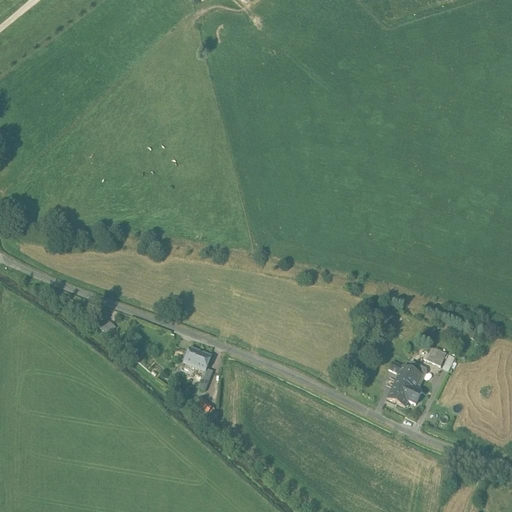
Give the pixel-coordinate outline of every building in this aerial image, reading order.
[(110,321),(101,328),(107,336),(116,329),(110,321)] [(423,361),(428,364),(433,366),(439,353),(429,349),(423,361)] [(211,359),(190,351),(184,364),(185,364),(185,365),(205,373),(206,372),(211,359)] [(439,353),(436,360),(433,366),(440,369),(446,356),(439,353)] [(449,372),(455,358),(448,356),(443,370),(449,372)] [(399,376),(387,400),(405,409),(405,408),(408,403),(415,406),(421,394),(418,392),(426,374),(426,370),(412,363),(408,370),(404,367),(403,368),(393,363),(390,370),(399,376)] [(205,373),(185,365),(185,364),(184,364),(181,372),(196,378),(196,379),(196,380),(200,382),(200,381),(201,382),(205,373)] [(212,374),(206,372),(205,373),(201,382),(200,381),(197,389),(205,393),(212,374)] [(204,402),(201,405),(198,408),(205,414),(210,408),(204,402)] [(194,413),(197,416),(200,419),(205,414),(198,408),(194,413)] [(209,416),(214,411),(210,408),(206,413),(209,416)]
